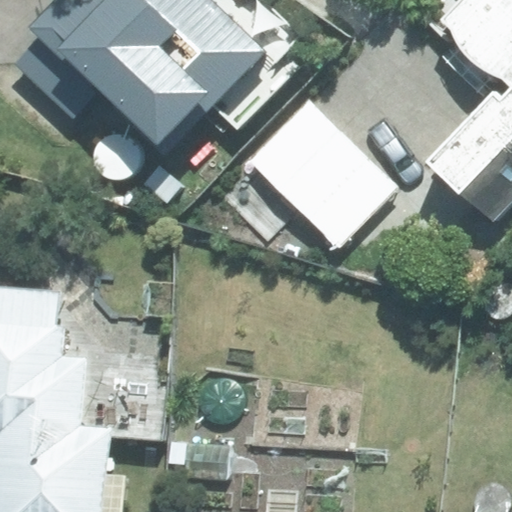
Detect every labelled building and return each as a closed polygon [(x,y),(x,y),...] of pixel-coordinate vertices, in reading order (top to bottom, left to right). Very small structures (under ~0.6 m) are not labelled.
[(298,64),(284,52),(304,31),(271,0),(57,0),(43,15),(74,46),(84,35),(175,121),(206,89),(214,98),(218,96),(245,121),(298,64)] [(511,80),(503,73),(439,145),(506,204),(511,197),(511,0),(452,0),(451,2),(466,16),(467,28),(494,52),(511,59),(511,80)] [(86,132),(20,60),(0,78),(0,94),(58,158),(86,132)] [(254,154),(344,241),(403,180),(314,91),(254,154)] [(186,178),(164,160),(149,177),(172,195),(186,178)] [(0,490),(0,511),(110,511),(116,430),(166,434),(171,358),(106,353),(65,307),(66,287),(0,282),(0,424),(4,425),(0,490)]
